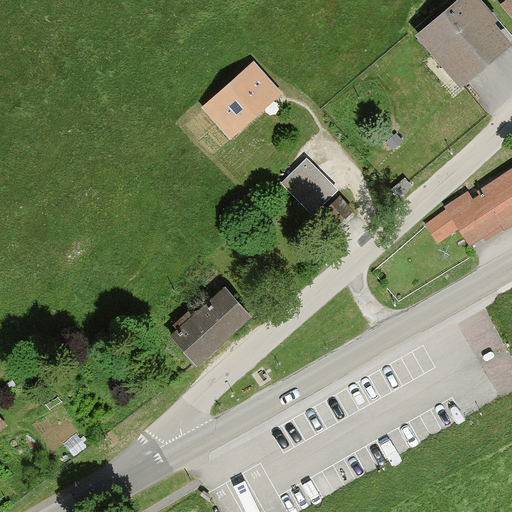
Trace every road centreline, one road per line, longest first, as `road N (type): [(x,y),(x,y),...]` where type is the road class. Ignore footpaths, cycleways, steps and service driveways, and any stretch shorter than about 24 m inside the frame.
road 1 (unclassified): [(138,470),(219,375),(511,121)]
road 2 (secondary): [(138,470),(511,266)]
